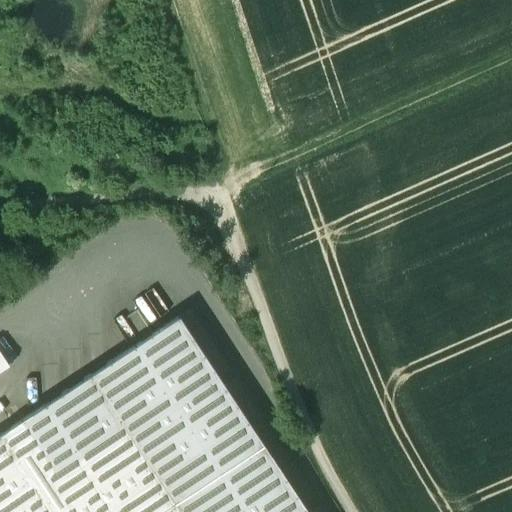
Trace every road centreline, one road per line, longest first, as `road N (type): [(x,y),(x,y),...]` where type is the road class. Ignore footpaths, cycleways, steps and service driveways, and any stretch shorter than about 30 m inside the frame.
road 1 (track): [(0,211),(215,185),(351,511)]
road 2 (track): [(215,185),(296,156),(244,0)]
road 3 (track): [(511,59),(296,156)]
